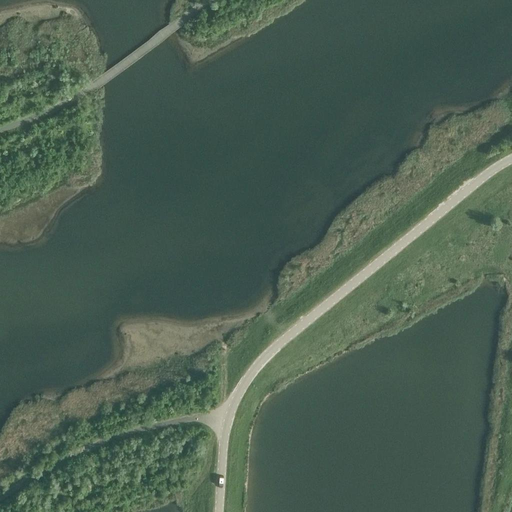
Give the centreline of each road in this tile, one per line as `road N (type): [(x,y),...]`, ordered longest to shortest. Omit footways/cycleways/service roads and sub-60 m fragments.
road 1 (unclassified): [(227,419),(268,352),(511,159)]
road 2 (unclassified): [(0,496),(105,439),(170,420),(227,419)]
